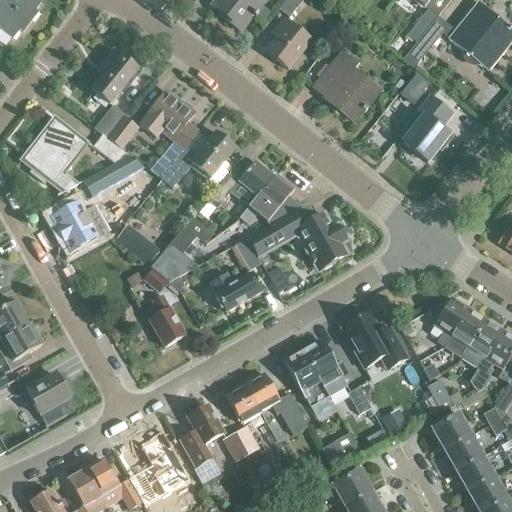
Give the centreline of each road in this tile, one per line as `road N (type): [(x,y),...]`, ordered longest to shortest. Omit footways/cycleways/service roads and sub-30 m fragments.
road 1 (residential): [(421,243),(112,0)]
road 2 (residential): [(127,414),(421,243)]
road 3 (residential): [(127,414),(0,196)]
road 4 (residential): [(0,119),(93,0)]
road 5 (residential): [(0,480),(127,414)]
road 6 (residential): [(421,243),(511,135)]
